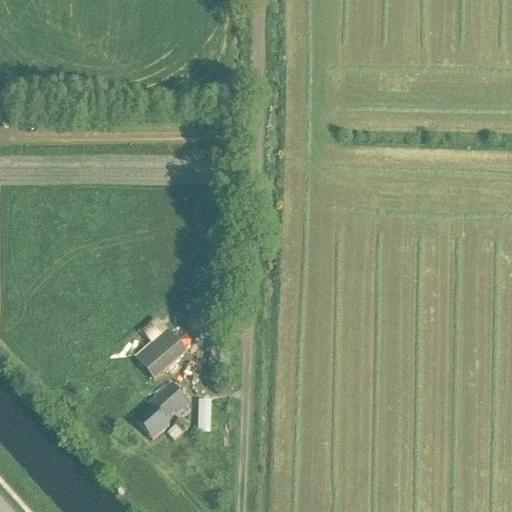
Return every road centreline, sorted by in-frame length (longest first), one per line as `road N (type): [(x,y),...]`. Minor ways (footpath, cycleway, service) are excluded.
road 1 (track): [(243,511),(254,0)]
road 2 (track): [(0,138),(251,144)]
